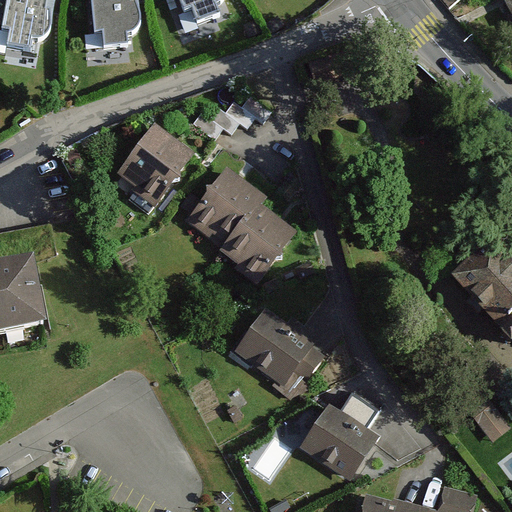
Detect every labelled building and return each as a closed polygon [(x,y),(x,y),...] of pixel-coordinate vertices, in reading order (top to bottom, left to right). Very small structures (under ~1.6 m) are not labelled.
[(10,34),(8,49),(31,53),(32,42),(42,42),(46,40),(49,37),(51,32),(51,13),(45,13),(47,0),(8,0),(2,33),(10,34)] [(103,36),(103,50),(128,48),(127,38),(131,38),(135,36),(137,35),(139,32),(142,27),(143,23),(142,19),(137,4),(131,4),(130,0),(90,0),(94,36),(103,36)] [(192,12),(197,26),(220,17),(216,7),(220,5),(224,1),(224,0),(178,0),(184,15),(192,12)] [(457,0),(437,0),(447,13),(458,0),(457,0)] [(511,0),(504,0),(501,2),(511,23),(511,0)] [(202,115),(193,126),(214,141),(223,130),(231,137),(240,125),(247,131),(255,119),(263,125),(271,114),(250,99),(241,110),(234,104),(226,115),(218,110),(210,121),(202,115)] [(157,124),(114,180),(155,212),(198,155),(157,124)] [(226,169),(187,223),(224,249),(255,205),(263,195),(226,169)] [(224,249),(217,259),(257,287),(296,234),(255,205),(224,249)] [(447,278),(511,342),(511,254),(491,233),(447,278)] [(0,260),(0,336),(40,329),(26,255),(0,260)] [(328,356),(265,312),(234,355),(297,399),(328,356)] [(492,403),(475,416),(494,440),(511,427),(492,403)] [(380,441),(330,408),(301,451),(350,484),(380,441)] [(476,511),(480,499),(444,491),(438,511),(476,511)] [(430,511),(431,511),(368,497),(364,511),(430,511)]
